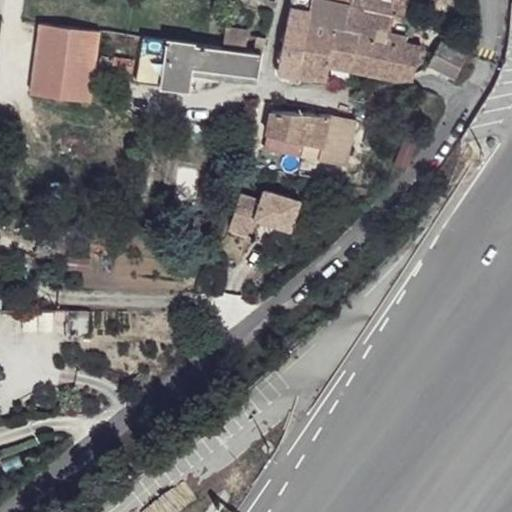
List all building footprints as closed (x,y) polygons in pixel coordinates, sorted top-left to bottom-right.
[(292,0),(278,71),(300,75),(328,77),(333,65),(410,77),(418,44),(406,40),(407,30),(403,24),(407,0),(292,0)] [(93,31),(25,20),(14,92),(86,102),(93,31)] [(217,34),(213,45),(144,37),(135,84),(183,92),(187,73),(253,82),(259,40),(217,34)] [(463,56),(436,43),(429,58),(457,73),(463,56)] [(302,151),(324,153),(350,155),(355,121),(329,117),(272,108),(267,133),(302,138),(302,151)] [(302,138),(267,133),(265,144),(302,151),(302,138)] [(265,197),(243,192),(234,227),(257,233),(261,215),(295,223),(302,195),(267,186),(265,197)] [(78,310),(62,310),(62,330),(65,339),(81,338),(78,310)]
